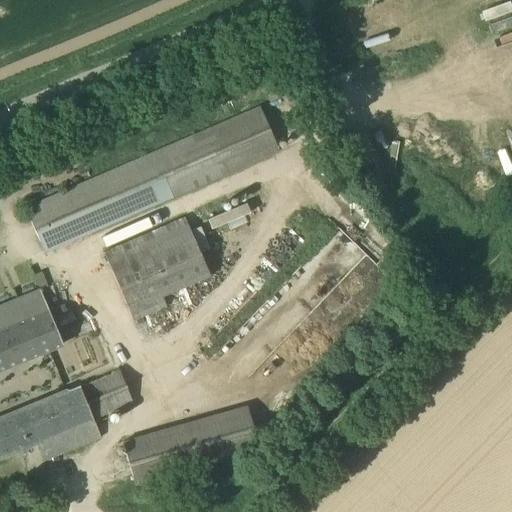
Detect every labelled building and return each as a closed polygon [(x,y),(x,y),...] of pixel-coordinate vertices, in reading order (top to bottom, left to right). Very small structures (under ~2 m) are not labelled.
[(45,252),(217,177),(279,151),(260,107),(198,133),(26,208),(45,252)] [(165,306),(161,297),(210,275),(184,216),(104,252),(134,320),(165,306)] [(0,369),(50,349),(62,343),(40,289),(0,306),(0,369)] [(94,419),(134,402),(120,368),(113,371),(68,391),(0,419),(0,456),(1,459),(36,444),(71,430),(78,448),(101,438),(94,419)] [(135,485),(259,449),(247,406),(123,442),(135,485)]
